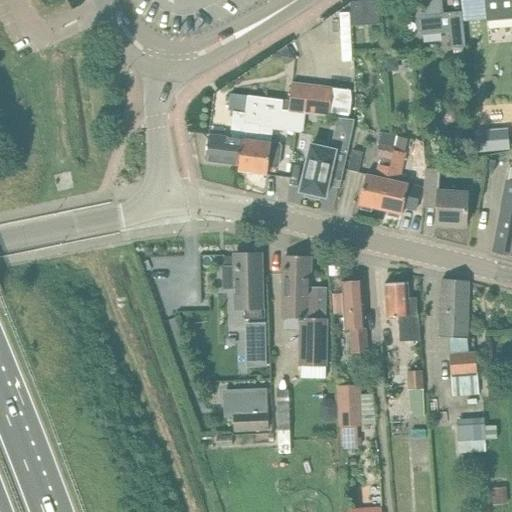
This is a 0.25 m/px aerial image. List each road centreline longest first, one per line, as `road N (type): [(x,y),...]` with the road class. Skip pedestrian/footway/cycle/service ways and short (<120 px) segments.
road 1 (unclassified): [(511,275),(239,209),(167,205)]
road 2 (tertiary): [(0,239),(167,205)]
road 3 (tertiary): [(167,205),(156,122),(166,59)]
road 4 (tertiary): [(166,59),(196,55),(296,0)]
